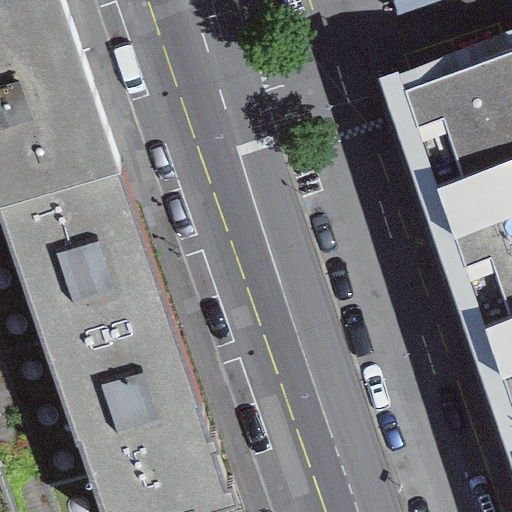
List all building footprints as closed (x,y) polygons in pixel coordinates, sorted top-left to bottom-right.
[(8,206),(128,165),(71,0),(0,0),(0,189),(2,188),(8,206)] [(511,26),(406,62),(511,381),(511,26)] [(50,326),(170,285),(128,165),(8,206),(14,222),(50,326)] [(114,511),(92,446),(50,326),(14,222),(1,226),(0,226),(0,351),(55,511),(114,511)] [(92,446),(211,405),(170,285),(50,326),(92,446)] [(114,511),(248,511),(211,405),(92,446),(114,511)]
